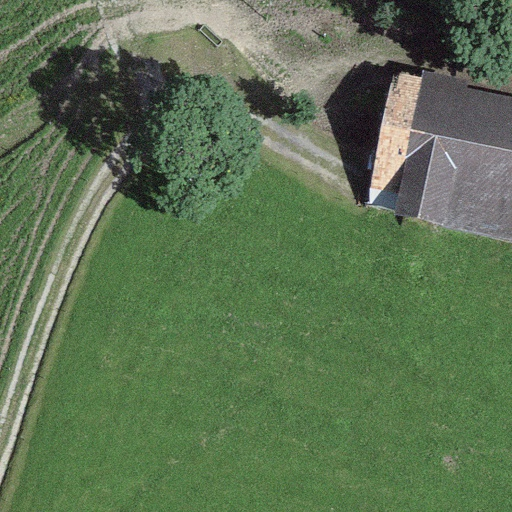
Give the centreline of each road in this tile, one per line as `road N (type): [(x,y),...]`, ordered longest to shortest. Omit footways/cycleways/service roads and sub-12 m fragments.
road 1 (track): [(0,448),(66,268),(128,146),(139,91),(215,94),(290,119),(349,221)]
road 2 (track): [(139,91),(85,91),(0,142)]
